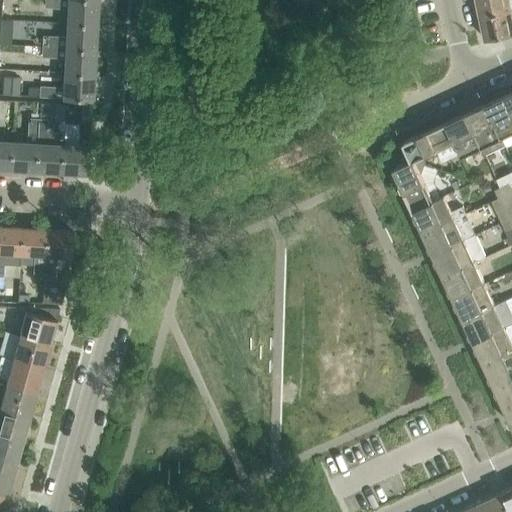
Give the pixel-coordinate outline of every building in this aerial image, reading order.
[(45,0),(45,6),(69,8),(68,22),(96,23),(97,0),(45,0)] [(511,0),(477,0),(480,14),(511,7),(511,0)] [(511,7),(480,14),(485,39),(511,33),(511,7)] [(14,42),(15,18),(4,18),(3,33),(4,33),(3,41),(14,42)] [(68,37),(43,35),(43,45),(56,46),(67,47),(94,48),(96,23),(68,22),(68,37)] [(67,57),(66,72),(93,73),(94,48),(67,47),(56,46),(43,45),(42,55),(67,57)] [(92,87),(93,73),(66,72),(65,88),(41,86),(40,96),(92,99),(92,87)] [(30,85),(29,95),(40,96),(41,86),(30,85)] [(511,108),(505,94),(486,103),(501,137),(511,132),(511,108)] [(486,103),(466,112),(482,146),(486,155),(506,146),(501,137),(486,103)] [(462,156),(482,146),(466,112),(446,121),(456,141),(455,142),(462,156)] [(12,142),(11,167),(37,168),(38,143),(39,116),(30,116),(29,143),(12,142)] [(38,143),(37,168),(62,170),(64,145),(64,139),(64,131),(48,130),(49,117),(39,116),(38,143)] [(64,145),(62,170),(88,171),(89,146),(91,119),(82,119),(81,132),(80,145),(76,145),(64,145)] [(446,121),(404,141),(407,149),(404,156),(424,163),(428,154),(439,149),(455,142),(456,141),(446,121)] [(0,166),(11,167),(12,142),(0,141),(0,166)] [(402,164),(394,167),(414,210),(434,200),(421,172),(424,163),(404,156),(402,164)] [(511,170),(496,178),(501,188),(510,184),(511,182),(511,170)] [(449,174),(446,182),(453,184),(456,176),(449,174)] [(511,190),(511,186),(510,184),(501,188),(495,191),(498,197),(511,190)] [(492,200),(497,211),(511,203),(511,190),(498,197),(492,200)] [(414,210),(424,231),(466,212),(463,205),(452,210),(445,195),(434,200),(414,210)] [(511,203),(497,211),(501,221),(511,216),(511,203)] [(424,231),(434,253),(465,239),(476,234),(466,212),(424,231)] [(511,216),(501,221),(511,244),(511,243),(511,216)] [(21,252),(23,228),(0,226),(0,276),(3,277),(4,262),(21,263),(21,252)] [(23,228),(21,252),(38,253),(37,279),(44,279),(45,279),(46,253),(48,229),(23,228)] [(46,253),(45,279),(55,279),(56,264),(57,254),(71,254),(73,231),(73,230),(48,229),(46,253)] [(465,239),(434,253),(444,275),(475,261),(486,256),(476,234),(465,239)] [(444,275),(454,297),(485,282),(475,261),(444,275)] [(44,299),(62,300),(68,280),(55,279),(45,279),(44,279),(44,299)] [(454,297),(464,319),(495,304),(485,282),(454,297)] [(495,304),(464,319),(474,340),(505,326),(511,322),(511,311),(506,299),(495,304)] [(25,310),(19,335),(50,343),(58,315),(60,308),(26,307),(25,310)] [(474,340),(484,362),(511,349),(511,340),(505,326),(474,340)] [(0,355),(12,359),(43,368),(50,343),(19,335),(4,331),(0,344),(0,355)] [(511,349),(484,362),(495,384),(511,375),(511,349)] [(0,381),(5,383),(36,392),(43,368),(12,359),(0,355),(0,381)] [(511,375),(495,384),(505,406),(511,402),(511,375)] [(0,407),(30,415),(36,392),(5,383),(0,381),(0,407)] [(0,433),(23,440),(30,415),(0,407),(0,433)] [(0,463),(15,468),(23,440),(0,433),(0,463)] [(0,490),(8,493),(15,468),(0,463),(0,490)] [(511,511),(511,485),(494,494),(502,511),(511,511)] [(0,511),(2,511),(8,493),(0,490),(0,511)] [(502,511),(494,494),(473,504),(476,511),(502,511)]
